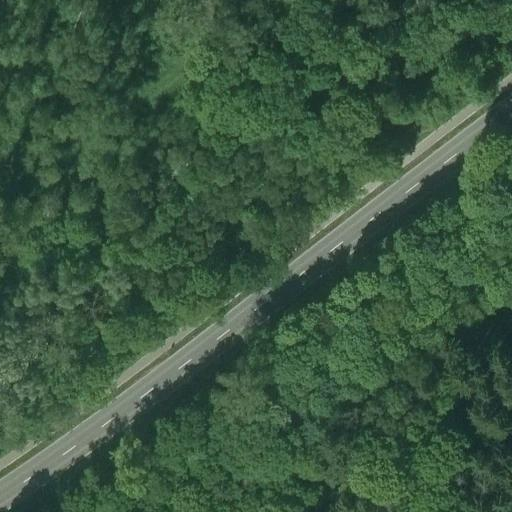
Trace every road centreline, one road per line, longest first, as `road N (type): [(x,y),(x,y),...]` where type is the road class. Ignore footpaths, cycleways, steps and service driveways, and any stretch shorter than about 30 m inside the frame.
road 1 (secondary): [(0,497),(511,112)]
road 2 (track): [(232,41),(65,178),(0,64)]
road 3 (track): [(511,31),(444,75),(373,91),(232,41)]
